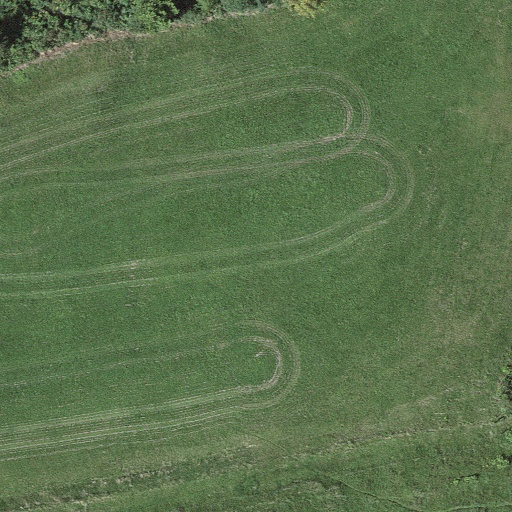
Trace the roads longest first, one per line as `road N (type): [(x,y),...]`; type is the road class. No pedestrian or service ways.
road 1 (track): [(0,268),(511,4)]
road 2 (track): [(117,511),(511,436)]
